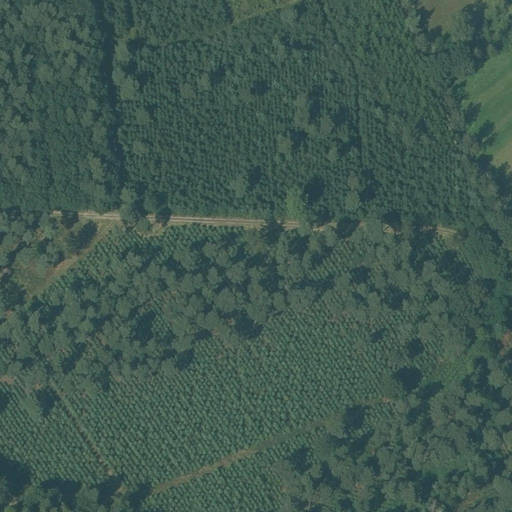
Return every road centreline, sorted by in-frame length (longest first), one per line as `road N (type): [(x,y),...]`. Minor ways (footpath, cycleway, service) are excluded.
road 1 (track): [(511,299),(485,245),(459,232),(0,213)]
road 2 (track): [(280,511),(416,396),(441,340),(508,290)]
road 3 (track): [(107,217),(0,324)]
